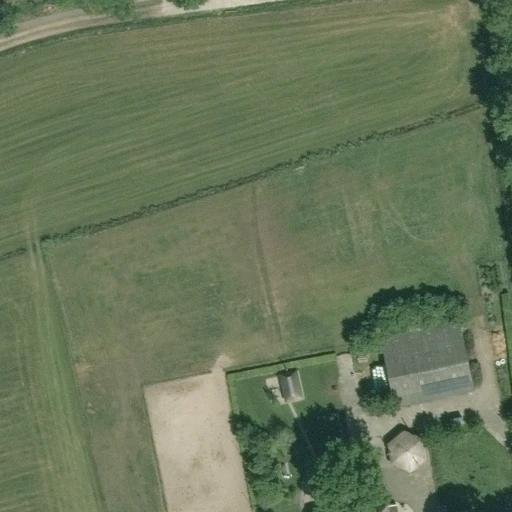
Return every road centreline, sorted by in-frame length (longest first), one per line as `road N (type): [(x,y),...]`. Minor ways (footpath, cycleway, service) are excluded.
road 1 (unclassified): [(511,104),(499,0),(217,0)]
road 2 (track): [(0,45),(217,0)]
